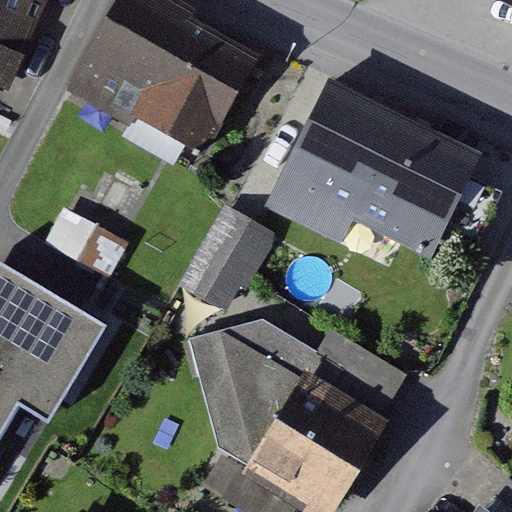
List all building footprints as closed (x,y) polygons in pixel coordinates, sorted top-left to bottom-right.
[(0,0),(0,66),(19,75),(53,0),(0,0)] [(212,156),(263,55),(153,0),(119,0),(76,87),(212,156)] [(439,261),(487,163),(329,85),(268,208),(344,245),(357,221),(439,261)] [(105,267),(121,232),(63,206),(48,242),(105,267)] [(275,232),(228,206),(184,285),(231,311),(275,232)] [(117,325),(0,255),(0,445),(26,403),(59,422),(117,325)] [(267,322),(193,342),(228,450),(338,511),(402,398),(413,377),(335,334),(324,354),(267,322)] [(511,511),(511,508),(497,497),(484,511),(511,511)]
